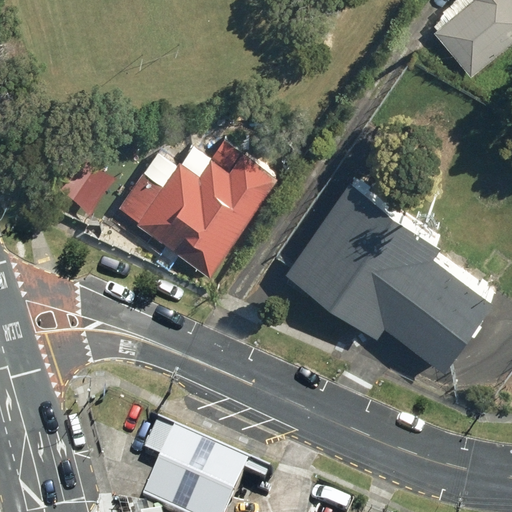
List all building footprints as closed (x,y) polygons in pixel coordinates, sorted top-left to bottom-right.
[(511,0),(469,0),(439,28),(476,69),(511,36),(511,0)] [(227,135),(215,151),(230,162),(242,145),(227,135)] [(233,168),(213,154),(203,170),(183,157),(141,218),(214,268),(282,170),(248,147),(233,168)] [(391,312),(453,355),(502,284),(439,240),(447,229),(354,167),(291,260),(383,323),(391,312)] [(226,511),(245,472),(248,464),(156,423),(143,451),(160,459),(142,499),(171,511),(226,511)] [(248,464),(245,472),(264,481),(268,473),(248,464)] [(310,509),(315,511),(332,511),(338,503),(320,493),(310,509)]
